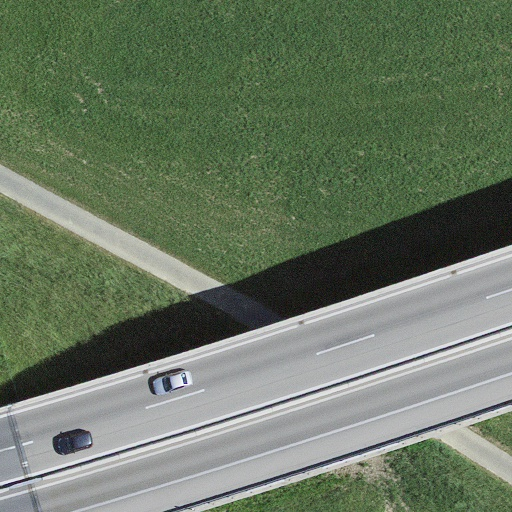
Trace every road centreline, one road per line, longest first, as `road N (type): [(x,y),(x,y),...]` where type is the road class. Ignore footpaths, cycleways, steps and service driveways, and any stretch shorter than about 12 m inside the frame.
road 1 (track): [(0,179),(252,314),(511,470)]
road 2 (trunk): [(511,289),(0,451)]
road 3 (trunk): [(15,511),(511,356)]
